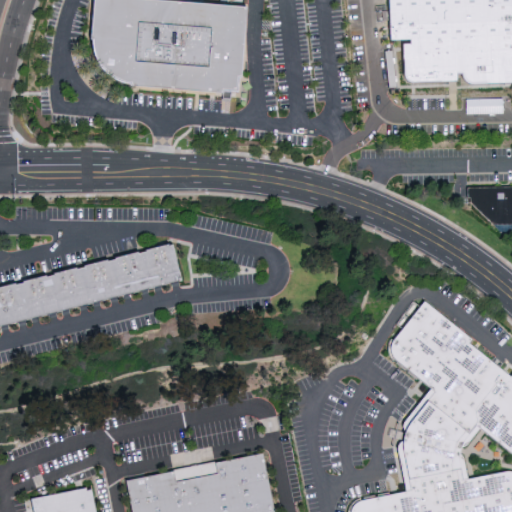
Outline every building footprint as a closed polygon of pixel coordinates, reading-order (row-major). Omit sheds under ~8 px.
[(128,90),(112,87),(102,82),(93,72),(87,60),(86,46),(91,0),(167,0),(193,2),(248,7),(245,75),(241,75),(240,87),(128,90)] [(511,89),(473,91),(465,90),(459,85),(457,81),(452,81),(452,88),(403,89),(398,83),(397,45),(385,45),(384,0),(511,0),(511,89)] [(511,226),(491,227),(464,199),(465,188),(511,187),(511,226)] [(1,334),(0,330),(0,294),(175,250),(185,286),(1,334)] [(508,373),(511,370),(511,451),(479,425),(461,447),(466,477),(500,470),(509,470),(511,472),(511,511),(347,511),(348,508),(355,502),(367,497),(406,488),(396,447),(400,440),(403,430),(402,422),(429,389),(391,354),(389,343),(398,332),(421,297),(471,338),(468,341),(508,373)] [(263,450),(276,511),(132,511),(126,479),(263,450)] [(84,486),(85,489),(91,488),(95,511),(22,511),(21,506),(30,504),(28,498),(84,486)]
